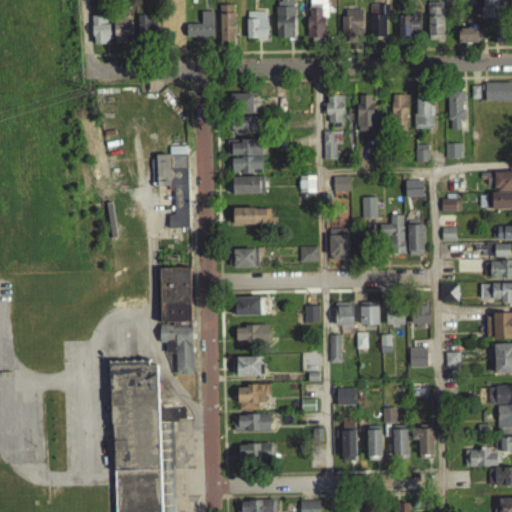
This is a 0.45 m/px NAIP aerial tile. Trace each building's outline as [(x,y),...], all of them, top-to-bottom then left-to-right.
[(503,4),(505,4),(504,0),(480,0),(481,24),(503,23),(503,4)] [(294,1),(277,1),(276,43),(293,44),(294,1)] [(325,2),(307,3),(308,48),(326,47),(325,2)] [(443,47),(442,9),(427,10),(428,47),(443,47)] [(369,10),(369,43),(384,42),(384,20),(389,20),(389,10),(369,10)] [(234,11),(218,11),(220,48),(235,47),(234,11)] [(362,46),(362,14),(342,14),(342,45),(362,46)] [(213,42),(213,17),(200,17),(200,30),(185,30),(186,43),(213,42)] [(266,17),(246,17),(246,45),(266,45),(266,17)] [(397,42),(419,41),(419,20),(397,21),(397,42)] [(91,21),(92,50),(110,50),(109,29),(103,29),(103,21),(91,21)] [(137,21),(137,42),(156,42),(155,21),(137,21)] [(114,48),(132,48),(132,29),(125,29),(125,25),(114,25),(114,48)] [(495,50),(508,50),(507,31),(495,31),(495,50)] [(482,47),(482,32),(457,33),(457,48),(482,47)] [(484,107),(511,106),(511,88),(483,89),(484,107)] [(470,91),(470,105),(479,105),(479,91),(470,91)] [(448,137),(464,137),(463,97),(447,97),(448,137)] [(229,100),(229,118),(257,119),(257,100),(229,100)] [(407,101),(391,100),(390,136),(406,137),(407,101)] [(414,135),(433,135),(432,100),(414,100),(414,135)] [(325,128),(342,128),(342,101),(326,101),(325,128)] [(372,101),(356,101),(356,138),(373,138),(372,101)] [(261,123),(229,123),(229,139),(261,139),(261,123)] [(335,165),(335,149),(341,149),(340,137),(322,137),(322,165),(335,165)] [(226,146),(227,162),(231,162),(231,179),(262,178),(261,145),(226,146)] [(427,168),(427,150),(415,150),(414,168),(427,168)] [(444,164),(459,164),(460,150),(445,150),(444,164)] [(188,233),(186,152),(168,152),(169,160),(155,160),(156,192),(171,191),(172,220),(167,220),(168,234),(188,233)] [(511,196),(511,177),(493,178),(493,197),(511,196)] [(332,182),(332,197),(349,196),(349,182),(332,182)] [(227,184),(227,200),(263,199),(263,183),(227,184)] [(491,215),(511,214),(511,197),(490,198),(491,215)] [(360,203),(361,224),(375,224),(375,203),(360,203)] [(454,204),(440,205),(440,218),(454,217),(454,204)] [(270,214),(232,213),(232,230),(269,231),(270,214)] [(387,260),(403,259),(402,221),(389,221),(389,230),(378,230),(378,243),(387,243),(387,260)] [(421,226),(407,227),(408,261),(422,260),(421,226)] [(511,230),(491,231),(491,246),(511,245),(511,230)] [(441,247),(455,247),(455,232),(441,233),(441,247)] [(328,235),(328,266),(348,265),(347,234),(328,235)] [(485,262),(511,262),(511,249),(485,249),(485,262)] [(298,268),(316,268),(317,253),(298,252),(298,268)] [(233,274),(257,273),(256,254),(232,255),(233,274)] [(511,266),(488,267),(489,285),(511,283),(511,266)] [(158,274),(159,349),(165,349),(165,359),(175,358),(175,380),(191,380),(190,274),(158,274)] [(457,308),(457,289),(439,290),(439,308),(457,308)] [(479,304),(500,305),(500,308),(511,308),(511,289),(479,289),(479,304)] [(235,303),(234,321),(259,321),(259,303),(235,303)] [(385,331),(402,331),(402,306),(385,306),(385,331)] [(352,332),(352,308),(334,308),(334,332),(352,332)] [(377,330),(377,308),(359,308),(359,331),(377,330)] [(318,311),(303,311),(303,328),(318,328),(318,311)] [(411,333),(429,333),(428,311),(410,312),(411,333)] [(453,317),(437,318),(438,338),(454,338),(453,317)] [(511,344),(511,318),(486,319),(486,344),(511,344)] [(235,332),(235,350),(269,349),(269,331),(235,332)] [(366,355),(366,338),(355,339),(355,355),(366,355)] [(380,358),(390,358),(390,340),(379,341),(380,358)] [(340,369),(339,341),(328,341),(328,369),(340,369)] [(494,379),(511,378),(511,349),(493,350),(494,379)] [(408,354),(408,374),(426,373),(426,354),(408,354)] [(458,358),(444,358),(444,372),(459,372),(458,358)] [(259,362),(236,363),(236,382),(259,381),(259,362)] [(112,511),(171,511),(169,425),(157,425),(155,371),(146,371),(146,365),(109,367),(112,511)] [(237,391),(237,416),(258,416),(258,408),(268,408),(267,391),(237,391)] [(488,410),(496,410),(497,438),(511,438),(511,391),(487,392),(488,410)] [(354,394),(335,394),(336,411),(354,411),(354,394)] [(300,405),(301,418),(314,417),(314,404),(300,405)] [(176,425),(176,424),(184,424),(183,413),(170,414),(171,426),(176,425)] [(395,428),(395,414),(381,414),(381,428),(395,428)] [(268,436),(268,420),(232,421),(233,437),(268,436)] [(354,423),(340,423),(341,464),(355,464),(354,423)] [(365,462),(380,463),(381,432),(366,431),(365,462)] [(392,461),(406,461),(406,431),(392,431),(392,461)] [(311,434),(310,450),(323,450),(323,435),(311,434)] [(418,446),(418,461),(432,461),(433,435),(411,434),(411,446),(418,446)] [(238,450),(238,467),(274,467),(273,449),(238,450)] [(464,471),(500,472),(500,457),(464,456),(464,471)] [(511,473),(487,474),(488,492),(511,491),(511,473)]
